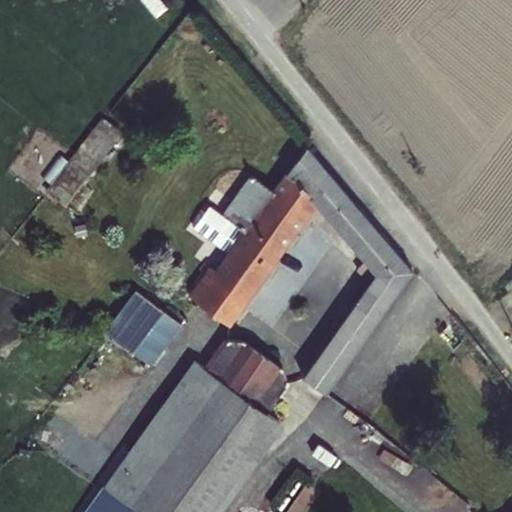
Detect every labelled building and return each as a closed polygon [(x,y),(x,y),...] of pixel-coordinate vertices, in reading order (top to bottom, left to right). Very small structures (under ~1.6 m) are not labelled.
[(84,156),(105,172),(135,131),(114,115),(84,156)] [(306,137),(287,165),(303,174),(322,156),(306,137)] [(105,172),(84,156),(59,192),(80,208),(105,172)] [(226,199),(219,209),(243,225),(215,266),(208,261),(189,290),(226,317),(310,192),(373,266),(301,368),(326,385),(412,265),(322,156),(303,174),(287,165),(265,197),(247,184),(232,205),(226,199)] [(240,181),(226,199),(232,205),(247,184),(240,181)] [(101,327),(150,365),(181,324),(133,286),(101,327)] [(225,331),(204,362),(263,403),(285,373),(280,359),(241,332),(225,331)] [(209,511),(278,414),(263,403),(204,362),(189,352),(87,496),(76,511),(209,511)]
